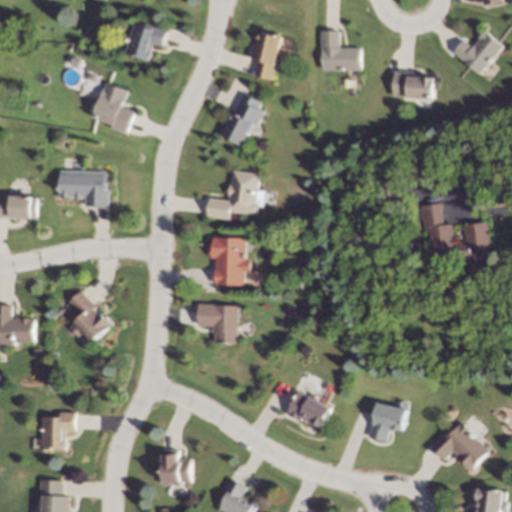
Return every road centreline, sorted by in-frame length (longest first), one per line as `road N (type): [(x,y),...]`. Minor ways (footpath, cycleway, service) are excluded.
road 1 (residential): [(217,27),(168,150),(155,349),(118,445),(110,511)]
road 2 (residential): [(146,381),(206,408),(293,465),(351,480),(372,492),(376,511)]
road 3 (residential): [(160,247),(0,265)]
